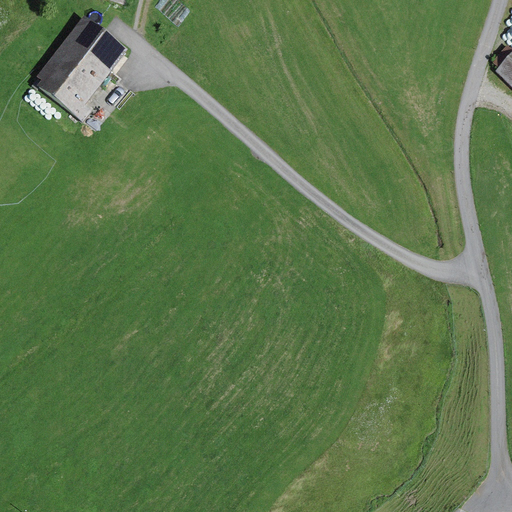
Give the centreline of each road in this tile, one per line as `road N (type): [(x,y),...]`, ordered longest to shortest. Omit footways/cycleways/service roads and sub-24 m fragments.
road 1 (track): [(501,0),(462,136),(464,194),(490,302),(501,473),(511,485)]
road 2 (track): [(479,264),(449,269),(399,253),(301,189),(149,55),(131,78)]
